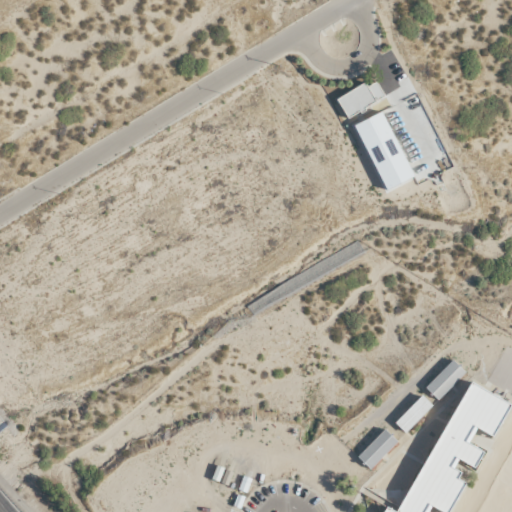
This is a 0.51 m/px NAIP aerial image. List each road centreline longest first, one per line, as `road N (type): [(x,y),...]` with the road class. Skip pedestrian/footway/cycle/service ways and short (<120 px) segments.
road 1 (residential): [(0,216),(343,0)]
road 2 (residential): [(292,32),(316,61),(356,59),(366,31),(348,0)]
